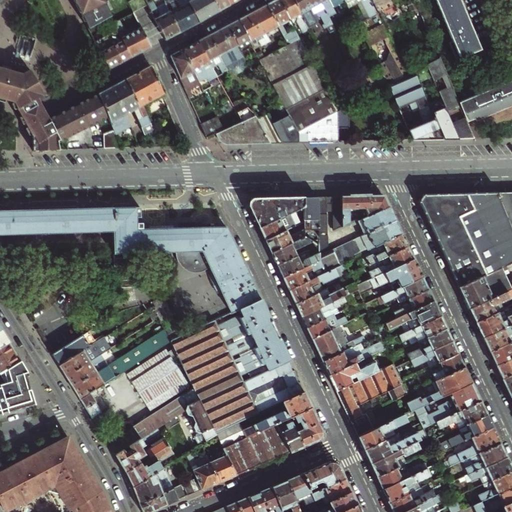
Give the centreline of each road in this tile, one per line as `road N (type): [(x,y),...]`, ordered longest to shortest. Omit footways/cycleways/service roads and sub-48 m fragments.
road 1 (residential): [(217,174),(341,444)]
road 2 (residential): [(511,431),(391,170)]
road 3 (tertiary): [(0,180),(209,174)]
road 4 (tertiary): [(217,174),(391,170)]
road 5 (residential): [(185,511),(341,444)]
road 6 (residential): [(154,53),(209,174)]
road 7 (tertiary): [(69,409),(0,301)]
road 8 (tertiary): [(391,170),(511,167)]
